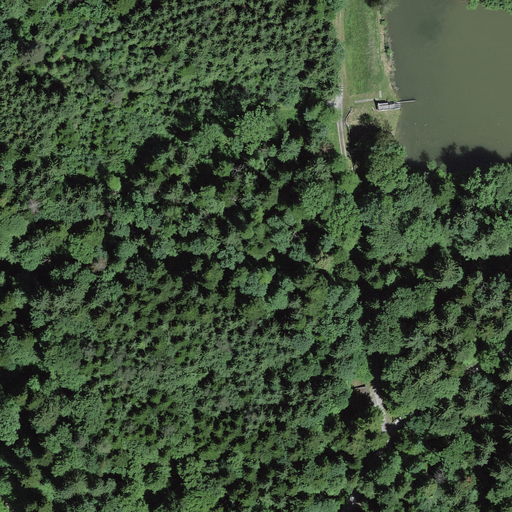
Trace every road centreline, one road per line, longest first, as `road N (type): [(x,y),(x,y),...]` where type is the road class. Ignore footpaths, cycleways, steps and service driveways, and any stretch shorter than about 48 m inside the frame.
road 1 (track): [(387,432),(339,103)]
road 2 (track): [(345,511),(406,412),(511,349)]
road 3 (track): [(339,103),(179,132)]
